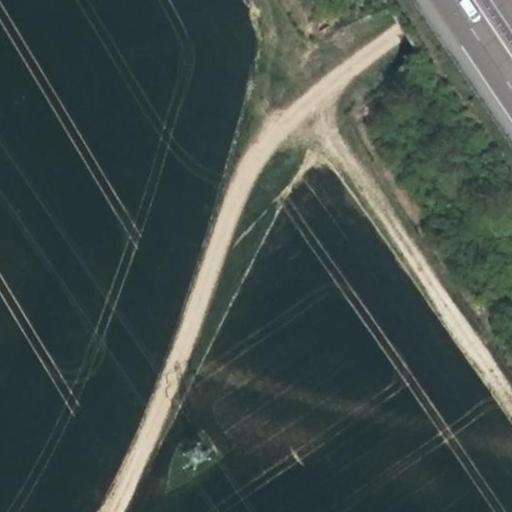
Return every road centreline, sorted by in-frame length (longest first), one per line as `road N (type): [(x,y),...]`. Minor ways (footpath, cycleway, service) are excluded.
road 1 (track): [(98,511),(239,177),(265,133),(451,0)]
road 2 (track): [(511,409),(316,102)]
